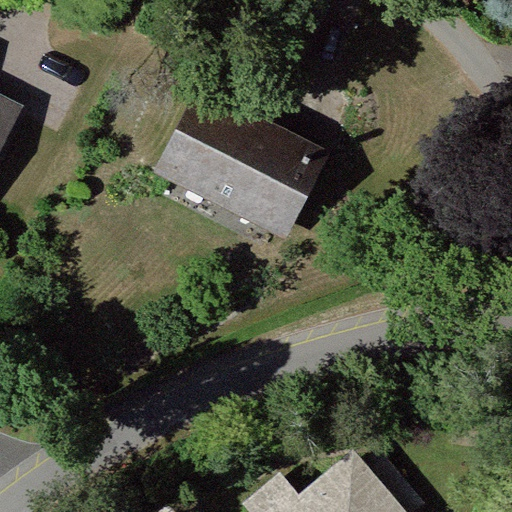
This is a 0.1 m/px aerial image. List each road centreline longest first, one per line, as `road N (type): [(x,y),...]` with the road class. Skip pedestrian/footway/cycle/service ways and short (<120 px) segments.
road 1 (residential): [(8,511),(120,434),(225,385),(346,345),(511,308)]
road 2 (residential): [(511,104),(502,84),(381,0)]
